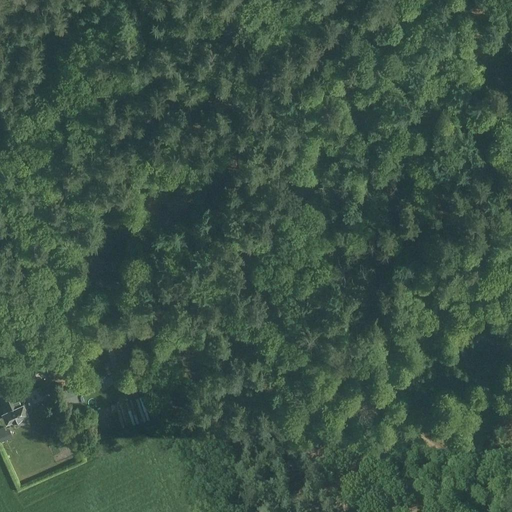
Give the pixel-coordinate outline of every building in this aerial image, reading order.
[(105,366),(86,374),(90,384),(109,376),(105,366)] [(34,384),(25,388),(27,393),(36,389),(34,384)] [(0,398),(5,410),(3,411),(7,420),(27,411),(23,402),(21,403),(15,389),(0,396),(0,398)] [(75,394),(67,397),(66,397),(69,407),(80,403),(76,394),(75,394)] [(4,427),(0,429),(0,439),(1,441),(9,437),(5,429),(4,427)]
